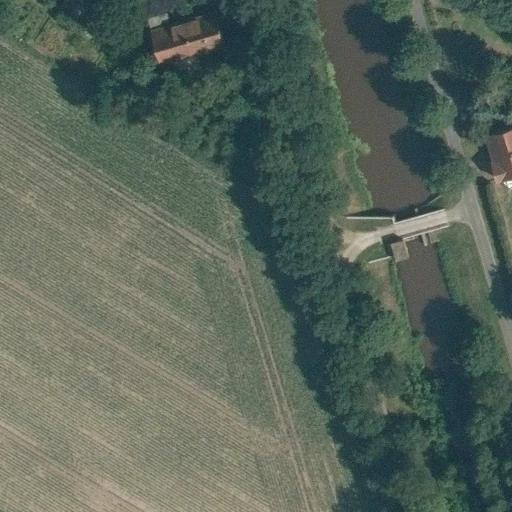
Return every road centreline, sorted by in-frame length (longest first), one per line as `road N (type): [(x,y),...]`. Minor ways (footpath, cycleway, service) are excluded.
road 1 (unclassified): [(407,511),(330,246)]
road 2 (unclassified): [(330,246),(258,0)]
road 3 (unclassified): [(471,208),(408,0)]
road 4 (unclassified): [(511,353),(471,208)]
road 5 (unclassified): [(471,208),(330,246)]
